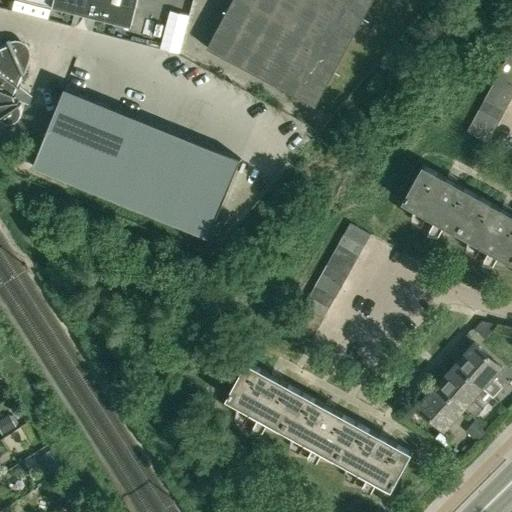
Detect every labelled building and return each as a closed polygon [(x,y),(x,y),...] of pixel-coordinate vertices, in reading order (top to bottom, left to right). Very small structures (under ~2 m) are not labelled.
[(27,0),(44,4),(131,26),(137,0),(27,0)] [(316,106),(372,0),(232,0),(207,47),(316,106)] [(47,111),(49,104),(41,101),(20,85),(19,84),(23,73),(24,74),(25,74),(24,71),(28,59),(29,54),(28,49),(25,45),(21,42),(16,41),(11,42),(10,40),(9,40),(10,42),(0,46),(0,119),(2,122),(7,124),(11,124),(16,122),(19,119),(21,114),(21,109),(19,105),(21,104),(21,103),(19,104),(17,100),(19,100),(47,111)] [(511,74),(511,60),(507,58),(501,68),(511,74)] [(511,88),(511,74),(501,68),(495,79),(511,88)] [(510,100),(511,97),(511,88),(495,79),(490,89),(510,100)] [(26,162),(62,177),(94,98),(58,83),(49,104),(47,111),(26,162)] [(505,111),(510,100),(490,89),(484,100),(505,111)] [(97,191),(129,112),(94,98),(62,177),(97,191)] [(499,121),(505,111),(484,100),(479,110),(499,121)] [(494,131),(499,121),(479,110),(473,120),(494,131)] [(164,127),(129,112),(97,191),(132,205),(164,127)] [(488,142),(494,131),(473,120),(467,131),(488,142)] [(164,127),(132,205),(167,219),(199,141),(164,127)] [(167,219),(203,234),(235,155),(199,141),(167,219)] [(458,232),(479,195),(423,164),(403,202),(458,232)] [(511,261),(511,213),(479,195),(458,232),(511,261)] [(344,233),(364,245),(371,234),(350,222),(344,233)] [(359,255),(364,245),(344,233),(338,243),(359,255)] [(353,265),(359,255),(338,243),(333,254),(353,265)] [(347,275),(353,265),(333,254),(327,264),(347,275)] [(341,286),(347,275),(327,264),(321,275),(341,286)] [(336,296),(341,286),(321,275),(315,285),(336,296)] [(330,306),(336,296),(315,285),(310,295),(330,306)] [(324,317),(330,306),(310,295),(304,305),(324,317)] [(318,327),(324,317),(304,305),(298,316),(318,327)] [(312,338),(318,327),(298,316),(292,327),(312,338)] [(480,335),(489,325),(484,321),(475,331),(480,335)] [(455,363),(482,388),(482,387),(493,397),(502,386),(492,377),(502,366),(475,342),(455,363)] [(282,428),(302,391),(247,361),(227,398),(282,428)] [(473,398),(482,388),(455,363),(436,384),(463,409),(464,408),(474,418),(484,407),(473,398)] [(444,430),(463,409),(436,384),(417,405),(444,430)] [(337,458),(357,421),(302,391),(282,428),(337,458)] [(0,419),(0,431),(1,434),(15,426),(9,414),(0,419)] [(488,430),(476,418),(465,430),(473,437),(477,441),(482,436),(488,430)] [(357,421),(337,458),(392,489),(412,451),(357,421)] [(52,458),(49,450),(36,458),(47,476),(61,468),(59,464),(52,458)] [(71,502),(66,505),(70,511),(79,511),(83,510),(76,499),(71,502)]
